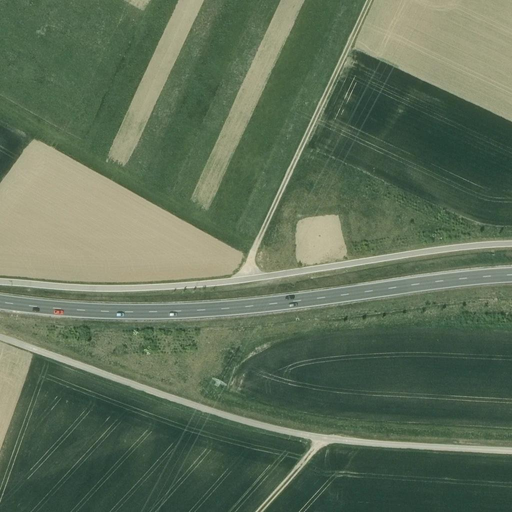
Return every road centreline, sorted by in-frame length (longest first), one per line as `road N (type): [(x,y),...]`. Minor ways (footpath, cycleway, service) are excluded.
road 1 (secondary): [(511,274),(189,310),(0,301)]
road 2 (track): [(370,0),(240,281)]
